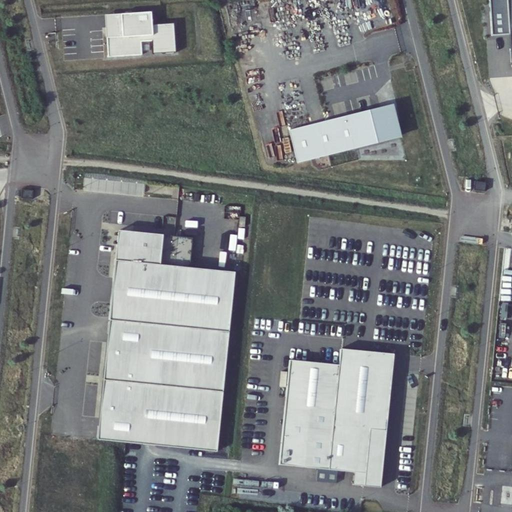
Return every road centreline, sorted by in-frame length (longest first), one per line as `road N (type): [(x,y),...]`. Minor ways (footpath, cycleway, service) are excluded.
road 1 (residential): [(403,0),(455,193),(424,511)]
road 2 (residential): [(468,511),(499,192),(451,0)]
road 3 (residential): [(24,511),(61,132),(29,0)]
road 4 (residential): [(0,69),(16,136),(0,301)]
